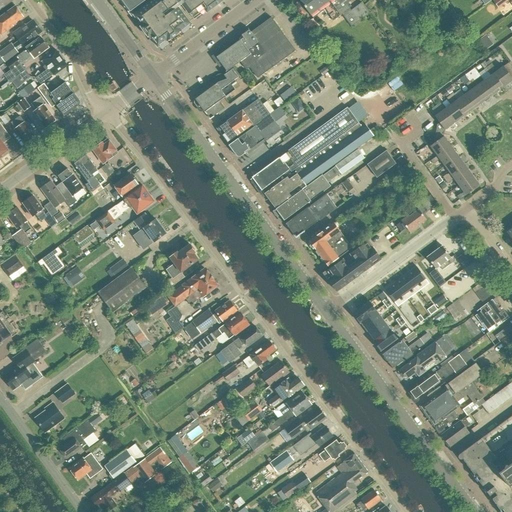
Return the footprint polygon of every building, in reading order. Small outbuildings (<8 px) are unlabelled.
[(0,0),(0,10),(13,0),(0,0)] [(121,0),(133,15),(134,14),(153,0),(121,0)] [(160,0),(153,0),(134,14),(141,24),(140,24),(150,38),(151,37),(158,46),(167,39),(168,40),(181,30),(181,29),(190,22),(189,21),(193,18),(194,19),(206,10),(207,11),(222,0),(186,0),(183,3),(181,0),(164,0),(163,0),(162,0),(161,1),(160,0)] [(299,0),(311,15),(313,18),(326,9),(334,20),(342,14),(351,27),(369,14),(361,3),(352,10),(345,1),(346,0),(299,0)] [(0,38),(1,37),(2,35),(14,26),(13,25),(24,17),(20,12),(20,10),(18,7),(16,7),(15,6),(0,17),(0,38)] [(296,50),(271,17),(251,32),(249,29),(242,35),(243,37),(217,57),(227,71),(226,71),(226,72),(241,61),(247,70),(250,67),(258,78),(296,50)] [(14,33),(20,40),(13,45),(11,44),(0,52),(0,56),(5,63),(18,53),(17,51),(42,32),(33,20),(26,25),(25,24),(14,33)] [(480,39),(487,48),(493,44),(486,34),(480,39)] [(49,48),(41,37),(40,37),(26,48),(27,49),(7,64),(11,70),(17,78),(26,71),(20,63),(31,55),(34,59),(49,48)] [(42,60),(46,64),(43,66),(46,70),(36,77),(40,84),(53,74),(54,76),(68,65),(56,50),(42,60)] [(492,64),(488,66),(503,87),(511,80),(511,66),(509,62),(497,71),(492,64)] [(323,76),(329,71),(326,66),(319,71),(323,76)] [(503,87),(488,66),(485,69),(490,76),(484,81),(493,94),(503,87)] [(220,101),(235,90),(231,85),(237,80),(236,79),(240,76),(234,68),(224,75),(227,79),(219,82),(196,98),(196,99),(197,99),(197,100),(204,110),(205,111),(206,111),(220,101)] [(31,77),(26,71),(17,78),(12,81),(17,87),(31,77)] [(493,94),(484,81),(477,86),(473,79),(469,81),(484,101),(493,94)] [(484,101),(469,81),(466,84),(471,91),(464,95),(474,108),(484,101)] [(48,102),(52,99),(65,116),(79,106),(80,105),(80,104),(80,102),(80,101),(75,94),(74,94),(66,82),(51,93),(45,98),(48,102)] [(117,88),(113,83),(108,86),(112,91),(117,88)] [(452,91),(454,90),(451,85),(446,89),(446,90),(449,94),(452,91)] [(292,86),(280,94),(284,99),(296,92),(292,86)] [(474,108),(464,95),(458,100),(453,93),(450,96),(464,115),(474,108)] [(46,104),(41,96),(31,103),(36,110),(34,112),(45,128),(56,120),(45,105),(46,104)] [(279,107),(284,102),(280,96),(274,101),(279,107)] [(464,115),(450,96),(446,98),(451,105),(445,109),(454,123),(464,115)] [(24,98),(18,103),(24,112),(30,107),(24,98)] [(218,129),(219,129),(228,142),(253,124),(254,126),(270,114),(259,99),(218,129)] [(299,113),(305,108),(298,99),(292,104),(299,113)] [(220,101),(206,111),(206,112),(211,118),(210,118),(211,118),(214,116),(225,108),(220,101)] [(291,172),(344,133),(358,123),(358,122),(366,116),(357,103),(348,109),(347,108),(279,157),(252,177),(262,190),(290,170),(291,172)] [(454,123),(445,109),(440,103),(432,109),(437,116),(435,117),(439,123),(437,125),(436,130),(444,132),(445,130),(454,123)] [(20,136),(25,143),(35,136),(20,116),(11,122),(16,129),(14,130),(19,137),(20,136)] [(279,128),(270,116),(229,146),(235,153),(237,156),(240,157),(245,153),(244,152),(249,148),(251,149),(279,128)] [(0,157),(0,156),(0,153),(5,149),(2,145),(11,137),(0,122),(0,157)] [(265,194),(275,207),(322,173),(374,136),(373,135),(377,133),(373,128),(370,131),(366,125),(290,179),(288,177),(265,194)] [(437,156),(451,146),(443,136),(444,134),(435,133),(434,139),(436,142),(430,146),(437,156)] [(321,151),(323,154),(343,140),(341,136),(321,151)] [(108,139),(93,149),(104,163),(117,153),(115,150),(116,150),(108,139)] [(445,166),(458,156),(451,146),(437,156),(431,161),(433,164),(440,159),(445,166)] [(323,175),(322,173),(275,207),(279,213),(284,220),(331,186),(328,182),(340,173),(341,175),(364,158),(358,149),(323,175)] [(396,163),(386,150),(367,164),(377,178),(396,163)] [(105,180),(86,154),(74,163),(88,182),(86,184),(91,191),(94,196),(104,189),(100,184),(105,180)] [(445,180),(465,166),(458,156),(445,166),(449,172),(443,177),(445,180)] [(108,163),(102,167),(108,175),(114,171),(108,163)] [(459,185),(472,175),(465,166),(445,180),(448,184),(454,179),(459,185)] [(69,206),(77,201),(73,195),(83,188),(73,174),(72,174),(68,168),(58,175),(67,188),(61,193),(65,200),(69,206)] [(114,184),(123,197),(141,184),(136,177),(134,178),(130,173),(114,184)] [(479,186),(472,175),(459,185),(463,191),(457,196),(460,200),(479,186)] [(348,192),(353,188),(347,179),(341,183),(348,192)] [(55,208),(65,200),(61,193),(51,181),(49,181),(46,183),(46,185),(41,188),(50,201),(44,206),(52,216),(58,212),(55,208)] [(143,186),(116,206),(122,213),(129,208),(130,208),(134,206),(138,213),(154,201),(152,199),(153,198),(152,196),(150,196),(143,186)] [(337,208),(327,194),(286,223),(296,237),(319,220),(320,220),(337,208)] [(41,221),(47,217),(42,210),(44,209),(33,195),(23,202),(33,217),(36,215),(41,221)] [(434,207),(426,197),(420,201),(428,211),(434,207)] [(8,214),(7,215),(12,223),(13,225),(14,226),(16,228),(17,229),(20,226),(26,233),(32,229),(27,222),(28,221),(24,215),(23,216),(17,207),(13,211),(10,211),(9,212),(8,214)] [(409,215),(402,221),(396,225),(401,232),(407,228),(410,232),(418,227),(417,226),(426,219),(419,210),(410,216),(409,215)] [(108,211),(96,220),(96,221),(100,226),(103,231),(116,222),(108,211)] [(53,217),(57,223),(65,217),(61,212),(53,217)] [(72,225),(82,217),(78,212),(68,219),(72,225)] [(141,230),(144,228),(154,242),(167,233),(156,219),(152,222),(145,213),(134,221),(141,230)] [(51,216),(42,223),(47,230),(56,223),(51,216)] [(100,226),(96,221),(90,226),(94,230),(100,226)] [(314,247),(328,266),(360,242),(356,237),(348,243),(333,223),(310,241),(311,242),(310,244),(312,247),(314,247)] [(87,226),(74,235),(80,243),(93,234),(87,226)] [(21,229),(12,236),(22,250),(31,243),(21,229)] [(381,259),(368,241),(323,273),(324,274),(326,273),(330,278),(328,280),(337,292),(356,278),(360,275),(364,272),(381,259)] [(194,251),(195,249),(194,247),(190,246),(189,244),(179,252),(178,251),(177,252),(176,250),(169,255),(170,257),(174,264),(167,269),(173,278),(171,279),(174,284),(184,276),(181,272),(199,259),(194,253),(195,252),(194,251)] [(442,246),(427,257),(428,258),(428,260),(430,262),(431,263),(436,269),(439,266),(442,270),(450,264),(447,260),(451,257),(442,246)] [(478,259),(471,249),(457,258),(465,268),(478,259)] [(20,258),(6,268),(11,274),(17,269),(21,275),(28,269),(20,258)] [(116,278),(130,267),(123,259),(109,269),(116,278)] [(44,266),(51,275),(57,270),(51,262),(44,266)] [(80,271),(78,267),(66,276),(73,287),(82,280),(77,273),(80,271)] [(416,267),(405,275),(418,292),(429,284),(416,267)] [(131,268),(98,292),(113,313),(146,288),(131,268)] [(218,285),(206,268),(168,296),(175,306),(192,293),(197,300),(218,285)] [(439,285),(445,280),(441,274),(434,279),(439,285)] [(405,275),(395,282),(408,300),(418,292),(405,275)] [(482,302),(492,295),(485,286),(488,283),(486,280),(473,289),(482,302)] [(395,282),(384,290),(397,307),(408,300),(395,282)] [(165,297),(148,306),(152,313),(168,304),(165,297)] [(481,311),(475,316),(481,324),(483,323),(488,330),(491,327),(492,329),(493,330),(500,325),(498,322),(502,319),(503,322),(509,317),(501,306),(499,304),(498,304),(495,304),(492,299),(477,311),(480,309),(481,311)] [(233,306),(230,301),(216,312),(213,315),(209,310),(189,325),(197,336),(217,321),(220,324),(223,321),(224,322),(238,312),(237,311),(237,310),(234,306),(233,306)] [(369,302),(352,314),(359,323),(376,311),(369,302)] [(452,303),(446,308),(454,319),(461,314),(452,303)] [(167,311),(170,317),(167,319),(174,333),(186,327),(176,306),(167,311)] [(376,311),(359,323),(360,324),(360,323),(367,332),(382,321),(376,311)] [(437,323),(447,316),(443,311),(434,318),(437,323)] [(244,319),(240,313),(225,323),(226,324),(213,334),(216,339),(224,333),(229,339),(248,325),(248,324),(248,322),(245,319),(244,319)] [(58,323),(63,330),(75,321),(70,314),(58,323)] [(0,342),(11,334),(0,318),(0,342)] [(132,319),(125,325),(147,352),(154,347),(132,319)] [(382,321),(367,332),(373,341),(373,342),(389,330),(382,321)] [(511,328),(509,325),(495,335),(499,340),(511,330),(511,328)] [(248,346),(262,336),(255,326),(221,351),(221,352),(217,356),(224,365),(229,361),(230,363),(242,354),(237,349),(245,343),(248,346)] [(389,330),(373,342),(380,351),(396,339),(389,330)] [(408,347),(403,339),(382,355),(393,369),(403,361),(403,362),(433,339),(428,332),(408,347)] [(18,365),(3,376),(13,390),(33,376),(25,366),(47,351),(37,338),(21,350),(22,352),(13,358),(18,365)] [(204,348),(200,342),(195,346),(199,352),(204,348)] [(266,357),(275,349),(275,348),(276,348),(272,342),(271,343),(270,342),(250,356),(243,361),(249,368),(256,363),(258,365),(267,359),(266,357)] [(439,363),(442,366),(454,358),(449,351),(444,354),(435,342),(417,355),(418,356),(401,368),(402,369),(401,372),(405,377),(408,378),(416,372),(419,376),(435,364),(437,365),(439,363)] [(410,391),(416,399),(433,386),(434,387),(440,382),(441,378),(444,376),(445,378),(454,371),(456,374),(474,360),(466,349),(454,358),(440,367),(441,368),(434,373),(435,374),(419,386),(418,385),(410,391)] [(281,360),(261,375),(270,386),(290,372),(281,360)] [(457,402),(467,395),(473,402),(463,409),(467,415),(485,402),(482,398),(483,397),(471,382),(483,373),(476,363),(445,386),(442,389),(440,386),(427,396),(430,400),(422,406),(435,424),(437,422),(442,429),(458,417),(454,411),(460,406),(457,402)] [(234,365),(222,374),(228,381),(240,372),(234,365)] [(256,387),(250,378),(233,391),(244,407),(249,404),(243,397),(256,387)] [(274,408),(304,385),(303,384),(304,384),(300,379),(299,378),(290,384),(288,381),(276,389),(279,394),(269,401),(274,408)] [(68,383),(55,393),(63,404),(76,394),(68,383)] [(511,396),(511,391),(507,386),(502,390),(509,399),(511,396)] [(509,399),(502,390),(496,394),(503,403),(509,399)] [(283,415),(307,398),(302,391),(287,403),(288,404),(280,410),(283,415)] [(148,403),(155,398),(152,393),(145,398),(148,403)] [(503,403),(496,394),(492,397),(499,407),(503,403)] [(499,407),(492,397),(487,401),(494,410),(499,407)] [(312,404),(307,398),(283,415),(278,419),(269,426),(272,431),(287,420),(295,414),(296,416),(312,404)] [(243,409),(250,419),(261,411),(254,401),(243,409)] [(494,410),(487,401),(481,405),(488,414),(494,410)] [(53,402),(45,408),(47,410),(35,418),(45,432),(65,418),(53,402)] [(318,407),(301,420),(296,419),(285,428),(293,438),(305,428),(308,432),(321,422),(320,421),(326,417),(318,407)] [(194,420),(199,417),(195,410),(190,413),(194,420)] [(97,413),(88,420),(93,426),(102,419),(97,413)] [(511,511),(511,415),(459,454),(502,511),(511,511)] [(465,427),(470,424),(465,417),(441,435),(444,439),(450,447),(469,433),(465,427)] [(71,440),(60,449),(67,459),(83,447),(79,443),(96,431),(93,426),(88,420),(67,436),(71,440)] [(310,432),(294,445),(300,454),(308,447),(309,448),(317,443),(319,446),(333,436),(326,426),(313,436),(310,432)] [(251,428),(236,436),(241,444),(255,436),(251,428)] [(172,439),(178,448),(183,444),(176,435),(172,439)] [(254,451),(265,443),(259,435),(248,443),(254,451)] [(341,441),(337,444),(335,441),(324,448),(325,449),(319,454),(325,462),(331,457),(333,459),(334,458),(335,459),(339,456),(339,454),(340,453),(346,448),(345,447),(346,446),(346,445),(344,442),(343,442),(342,443),(341,441)] [(136,462),(144,456),(135,444),(127,450),(127,449),(105,466),(114,478),(136,462)] [(161,447),(136,465),(91,498),(98,507),(104,503),(108,509),(116,503),(112,498),(113,497),(112,496),(120,491),(132,483),(132,482),(141,475),(145,481),(156,474),(149,464),(157,458),(164,468),(172,462),(161,447)] [(277,472),(295,460),(287,450),(270,461),(277,472)] [(190,473),(199,467),(188,451),(179,458),(190,473)] [(91,452),(84,458),(83,457),(69,468),(79,480),(87,474),(90,478),(103,469),(91,452)] [(368,472),(355,453),(336,466),(341,473),(315,492),(318,497),(320,500),(327,510),(324,511),(336,511),(358,496),(350,485),(368,472)] [(212,462),(215,467),(223,461),(220,457),(212,462)] [(200,469),(194,474),(198,479),(205,474),(200,469)] [(327,480),(336,473),(333,470),(324,476),(327,480)] [(198,480),(204,487),(212,480),(207,473),(198,480)] [(298,491),(311,482),(305,474),(292,483),(282,490),(288,498),(298,491)] [(208,486),(213,492),(222,485),(218,479),(208,486)] [(190,487),(177,497),(188,511),(202,511),(206,509),(190,487)] [(382,499),(374,489),(361,499),(362,500),(356,504),(362,511),(367,507),(368,509),(382,499)] [(231,504),(237,511),(240,509),(235,501),(231,504)]
